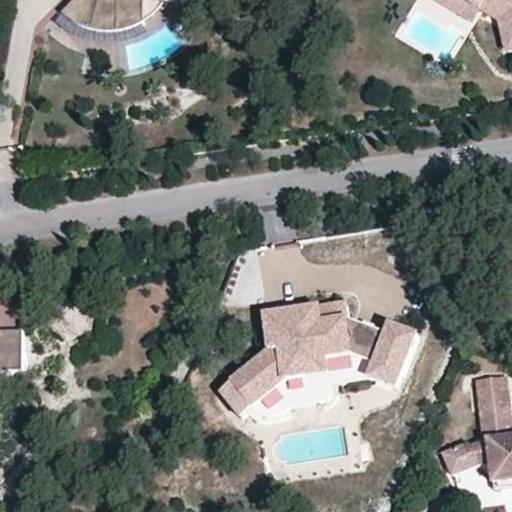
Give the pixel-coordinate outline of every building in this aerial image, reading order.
[(76,0),(63,13),(69,18),(78,25),(91,30),(104,34),(119,34),(133,31),(146,25),(157,17),(167,6),(182,10),(183,0),(76,0)] [(482,16),(456,0),(433,0),(476,27),(482,16)] [(511,0),(456,0),(482,16),(501,27),(507,55),(511,53),(511,0)] [(400,391),(420,338),(393,328),(390,337),(350,321),(348,306),(325,310),(299,314),(301,330),(270,334),(273,354),(223,395),(243,421),(254,412),(259,416),(263,418),(267,418),(278,417),(266,402),(288,384),(319,379),(323,404),(329,402),(332,398),(333,387),(372,381),(400,391)] [(299,314),(268,318),(270,334),(301,330),(299,314)] [(0,374),(26,374),(26,334),(0,334),(0,374)] [(511,406),(507,378),(477,382),(481,409),(511,406)] [(323,404),(319,379),(288,384),(266,402),(278,417),(283,415),(291,410),(323,404)] [(511,416),(511,406),(481,409),(485,443),(472,449),(480,467),(493,465),(497,492),(511,490),(511,416)] [(472,449),(470,445),(445,455),(454,478),(480,467),(472,449)]
